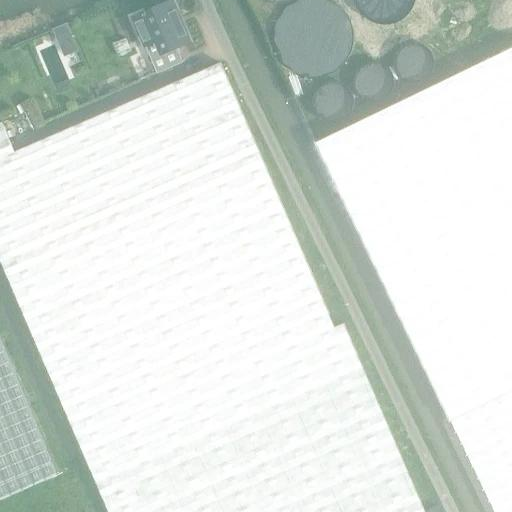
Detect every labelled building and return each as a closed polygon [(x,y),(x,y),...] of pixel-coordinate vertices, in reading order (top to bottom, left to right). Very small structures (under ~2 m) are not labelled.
[(143,16),(143,17),(133,22),(156,74),(181,62),(175,49),(189,43),(171,3),(143,16)] [(347,42),(347,41),(346,34),(345,29),(341,21),(337,17),(331,12),(327,9),(320,7),(313,6),(305,7),(300,8),(294,11),(289,15),(284,20),(280,25),(278,31),(277,39),(277,46),(279,53),(282,60),(285,65),(290,69),(296,73),(303,75),(310,76),(317,76),(323,75),(330,71),(335,67),(340,62),(344,56),(346,49),(347,42)] [(67,25),(54,31),(64,56),(77,50),(67,25)] [(511,511),(511,49),(316,144),(449,418),(451,420),(495,511),(511,511)] [(2,124),(0,124),(0,260),(100,493),(107,511),(422,511),(366,379),(345,324),(337,328),(220,63),(15,153),(2,124)]
